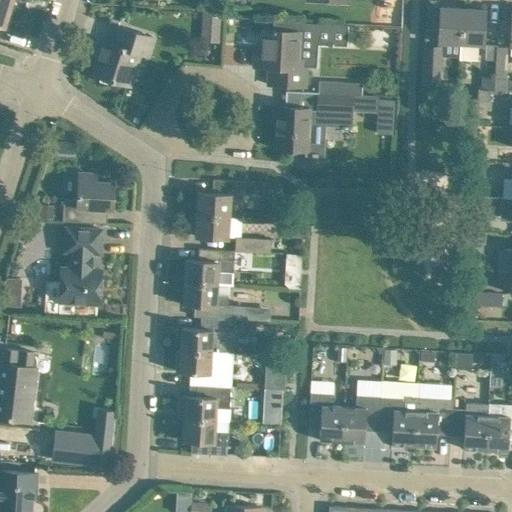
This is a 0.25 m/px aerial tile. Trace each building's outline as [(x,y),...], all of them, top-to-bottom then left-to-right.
[(0,0),(0,26),(5,28),(13,0),(0,0)] [(459,57),(459,43),(461,8),(440,7),(438,42),(441,42),(441,46),(441,56),(459,57)] [(484,9),(461,8),(459,43),(459,57),(459,59),(477,60),(478,44),(482,45),(484,9)] [(202,11),(201,19),(219,27),(220,12),(202,11)] [(261,66),(269,67),(268,84),(304,86),(305,62),(312,62),(314,21),(275,19),(275,28),(272,28),(272,30),(263,30),(261,66)] [(103,42),(93,74),(130,86),(140,53),(148,55),(153,37),(117,26),(112,43),(101,40),(101,41),(103,42)] [(423,45),(421,86),(439,86),(441,56),(441,46),(423,45)] [(482,77),(482,89),(490,89),(494,89),(494,77),(482,77)] [(506,78),(494,77),(494,89),(506,90),(506,78)] [(482,89),(477,89),(477,101),(489,101),(490,89),(482,89)] [(364,94),(362,94),(362,95),(330,93),(330,94),(318,93),(317,110),(325,110),(326,110),(354,112),(354,110),(363,110),(364,94)] [(393,134),(395,100),(377,99),(376,134),(393,134)] [(130,101),(127,113),(144,117),(147,105),(130,101)] [(325,127),(326,110),(325,110),(317,110),(309,109),(309,108),(277,106),(276,148),(307,150),(307,158),(324,158),(325,127)] [(474,148),(473,160),(486,161),(486,149),(474,148)] [(485,173),(486,161),(473,160),(473,172),(485,173)] [(64,199),(62,221),(98,223),(99,209),(112,210),(114,181),(96,181),(97,173),(78,172),(77,199),(64,199)] [(474,176),(472,197),(484,198),(485,176),(474,176)] [(197,192),(196,214),(230,216),(231,195),(244,196),(245,181),(213,179),(212,193),(197,192)] [(195,236),(229,238),(230,216),(196,214),(195,236)] [(469,231),(482,232),(482,220),(469,219),(469,231)] [(101,229),(65,227),(64,251),(70,251),(69,267),(61,267),(59,301),(59,313),(97,315),(97,303),(99,303),(101,269),(93,269),(94,253),(100,253),(101,229)] [(481,244),(482,232),(469,231),(468,244),(481,244)] [(236,237),(235,250),(270,252),(271,239),(236,237)] [(218,284),(233,285),(235,250),(199,248),(198,260),(185,259),(184,282),(218,284)] [(301,268),(302,254),(286,253),(285,270),(301,271),(301,268)] [(194,316),(200,316),(236,319),(254,320),(254,307),(228,305),(229,295),(217,294),(218,284),(184,282),(183,303),(195,304),(194,316)] [(501,293),(467,291),(465,291),(465,303),(501,305),(501,293)] [(236,319),(200,316),(200,328),(181,327),(180,350),(211,351),(212,351),(233,352),(235,324),(236,319)] [(346,346),(337,346),(336,360),(345,361),(346,346)] [(0,416),(26,420),(27,420),(30,400),(33,400),(37,367),(32,366),(33,352),(3,348),(2,363),(0,362),(0,416)] [(383,349),(382,361),(395,362),(396,349),(383,349)] [(231,386),(233,352),(212,351),(211,351),(180,350),(179,372),(197,373),(197,384),(231,386)] [(421,351),(420,360),(433,361),(434,352),(421,351)] [(489,386),(501,387),(502,370),(490,369),(489,386)] [(464,389),(465,375),(394,371),(393,386),(464,389)] [(178,418),(184,418),(229,420),(230,408),(231,386),(197,384),(190,384),(189,395),(186,395),(185,397),(179,397),(178,418)] [(319,439),(341,441),(344,406),(332,405),(333,393),(310,392),(308,427),(320,427),(319,439)] [(391,444),(413,445),(417,395),(404,394),(404,398),(380,396),(378,431),(392,431),(391,444)] [(355,407),(344,406),(341,441),(364,442),(364,430),(378,431),(380,396),(356,395),(355,407)] [(452,398),(417,395),(413,445),(435,446),(436,434),(450,435),(452,398)] [(463,448),(485,449),(488,403),(466,401),(466,408),(453,408),(453,398),(452,398),(450,435),(464,436),(463,448)] [(232,399),(231,422),(241,423),(242,400),(232,399)] [(488,403),(485,449),(507,451),(508,438),(511,438),(511,403),(500,403),(500,404),(488,403)] [(80,462),(90,464),(108,466),(115,410),(97,407),(94,433),(84,432),(80,462)] [(281,423),(281,410),(281,409),(263,408),(262,422),(281,423)] [(191,452),(227,454),(228,432),(229,420),(184,418),(183,440),(191,440),(191,452)] [(37,472),(0,470),(0,511),(31,511),(33,487),(36,487),(37,472)] [(209,511),(210,502),(191,501),(190,511),(209,511)]
